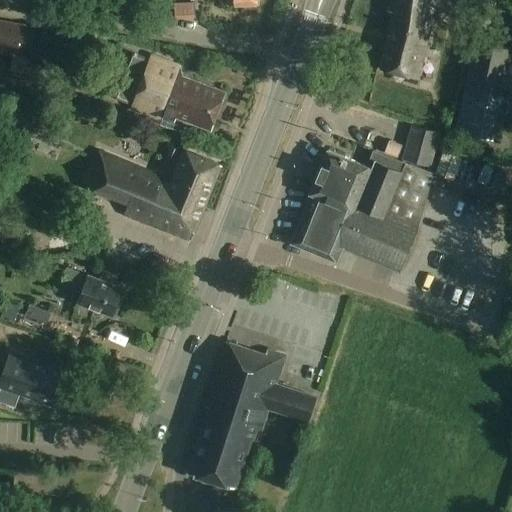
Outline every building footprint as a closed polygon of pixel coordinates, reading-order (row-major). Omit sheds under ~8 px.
[(390,0),(389,11),(395,13),(381,68),(419,78),(438,0),(390,0)] [(199,3),(180,4),(180,21),(200,20),(199,3)] [(0,53),(28,59),(34,27),(0,20),(0,53)] [(456,131),(491,138),(509,49),(474,41),(456,131)] [(150,61),(134,55),(118,97),(134,103),(132,108),(159,118),(160,116),(175,121),(177,116),(210,129),(225,91),(182,76),(179,66),(152,55),(150,61)] [(65,127),(36,114),(28,130),(58,144),(65,127)] [(439,133),(411,125),(402,159),(430,167),(439,133)] [(221,165),(183,150),(172,180),(99,151),(85,187),(128,204),(125,213),(192,240),(221,165)] [(434,174),(374,150),(367,166),(328,150),(311,193),(312,194),(293,243),(336,261),(342,246),(402,270),(418,230),(434,174)] [(462,181),(466,158),(446,154),(442,177),(462,181)] [(491,165),(483,182),(491,186),(499,170),(491,165)] [(434,213),(444,216),(449,198),(438,195),(434,213)] [(88,275),(67,267),(61,284),(81,292),(78,302),(113,315),(123,288),(115,285),(118,276),(103,270),(100,279),(88,275)] [(36,308),(32,317),(52,325),(55,315),(36,308)] [(266,355),(225,342),(205,406),(210,408),(190,473),(236,487),(251,438),(254,439),(257,428),(262,430),(268,410),(308,423),(317,396),(276,383),(285,356),(268,350),(266,355)] [(55,407),(56,404),(67,374),(68,371),(12,351),(11,354),(0,384),(2,385),(0,390),(0,401),(16,407),(20,394),(55,407)] [(70,474),(16,470),(14,491),(68,495),(70,474)]
